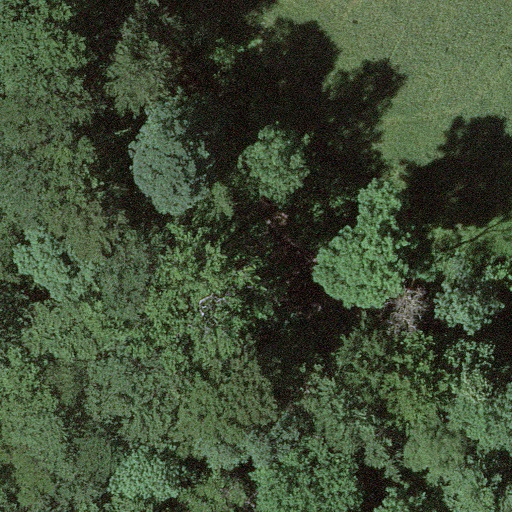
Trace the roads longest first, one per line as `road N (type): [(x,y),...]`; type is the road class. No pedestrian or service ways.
road 1 (track): [(322,511),(285,309),(220,133),(144,0)]
road 2 (track): [(285,309),(395,296),(511,327)]
